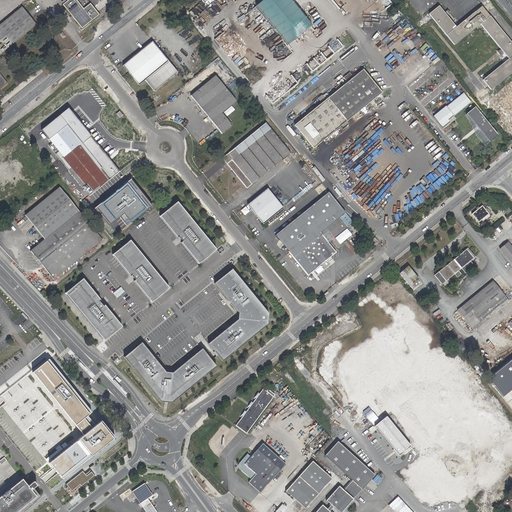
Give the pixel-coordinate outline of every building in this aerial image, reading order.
[(100,14),(91,3),(84,8),(78,0),(67,0),(64,3),(63,3),(72,15),(76,20),(82,28),(100,14)] [(289,0),(261,0),(254,6),(285,46),(310,27),(289,0)] [(446,15),(443,12),(438,5),(427,13),(453,45),(479,23),(500,49),(502,51),(507,58),(481,79),(489,89),(511,70),(511,44),(480,5),(455,26),(446,15)] [(21,6),(0,24),(0,51),(1,53),(36,24),(21,6)] [(420,38),(416,42),(421,47),(425,43),(420,38)] [(151,44),(122,67),(138,87),(144,82),(167,63),(151,44)] [(144,82),(153,94),(177,74),(167,63),(144,82)] [(345,84),(293,126),(313,150),(381,93),(362,70),(352,78),(348,73),(342,79),(345,84)] [(189,96),(221,135),(231,127),(221,114),(236,102),(215,76),(189,96)] [(452,115),(452,116),(470,101),(463,92),(446,106),(445,105),(432,116),(441,127),(444,126),(449,121),(447,119),(452,115)] [(478,129),(488,141),(497,134),(474,106),(465,113),(475,125),(475,127),(476,128),(478,129)] [(52,143),(49,145),(68,170),(82,187),(85,184),(90,181),(97,189),(100,185),(118,171),(69,108),(42,130),(52,143)] [(455,119),(452,116),(452,115),(447,119),(449,121),(444,126),(445,127),(455,119)] [(249,192),(267,177),(292,156),(268,126),(224,161),(227,165),(249,192)] [(0,161),(13,151),(29,171),(39,164),(15,133),(0,145),(0,161)] [(5,200),(0,194),(0,211),(34,185),(28,177),(7,194),(9,196),(5,200)] [(37,230),(41,236),(44,240),(43,241),(30,252),(33,255),(36,259),(54,280),(102,240),(94,231),(90,225),(84,218),(86,215),(83,211),(80,214),(59,188),(25,216),(37,230)] [(247,205),(263,225),(283,208),(267,189),(266,190),(247,205)] [(276,236),(309,276),(317,269),(337,252),(328,243),(353,222),(328,192),(276,236)] [(176,202),(159,217),(176,238),(178,237),(182,242),(181,243),(198,265),(216,250),(176,202)] [(482,206),(472,215),(478,222),(491,212),(488,209),(486,210),(482,206)] [(507,206),(503,210),(507,215),(511,211),(507,206)] [(130,241),(112,255),(129,277),(131,276),(135,281),(134,282),(151,303),(169,289),(130,241)] [(500,249),(511,263),(511,247),(508,243),(500,249)] [(468,248),(435,275),(442,285),(455,274),(459,271),(461,269),(471,261),(475,257),(468,248)] [(501,262),(505,260),(500,253),(496,255),(501,262)] [(461,269),(466,274),(470,270),(469,268),(473,265),(471,261),(461,269)] [(238,313),(237,320),(208,344),(222,361),(267,325),(268,314),(231,269),(214,283),(238,313)] [(299,281),(305,277),(301,272),(296,276),(299,281)] [(83,280),(65,294),(104,342),(122,327),(104,306),(103,307),(99,302),(100,301),(83,280)] [(469,324),(504,296),(493,282),(458,310),(469,324)] [(182,307),(199,294),(193,288),(177,301),(182,307)] [(508,301),(504,296),(469,324),(473,329),(508,301)] [(394,408),(415,392),(375,343),(384,336),(393,347),(393,353),(396,357),(401,356),(405,362),(405,367),(409,372),(412,370),(424,384),(436,374),(416,350),(419,348),(387,308),(343,343),(338,337),(320,352),(326,360),(319,366),(330,380),(338,374),(338,384),(369,422),(382,412),(346,367),(364,352),(366,355),(366,373),(394,408)] [(141,343),(124,357),(160,402),(171,403),(216,366),(201,349),(172,373),(165,372),(141,343)] [(511,355),(489,374),(505,393),(511,386),(511,355)] [(49,359),(32,372),(82,434),(46,462),(60,480),(114,438),(100,420),(94,425),(88,417),(93,413),(49,359)] [(264,387),(236,425),(242,429),(247,433),(275,395),(264,387)] [(387,417),(374,427),(398,457),(411,447),(387,417)] [(337,440),(324,455),(352,481),(361,489),(374,475),(337,440)] [(246,475),(251,479),(249,482),(260,492),(268,484),(286,464),(263,444),(251,457),(247,453),(238,463),(241,465),(239,468),(246,475)] [(0,451),(0,511),(15,511),(36,496),(31,490),(34,488),(37,485),(34,481),(29,485),(24,478),(22,479),(0,451)] [(305,508),(332,478),(313,461),(286,491),(305,508)] [(83,471),(66,484),(72,491),(80,485),(81,486),(94,476),(92,472),(87,476),(83,471)] [(353,499),(361,489),(352,481),(344,491),(353,499)] [(133,491),(141,503),(148,498),(149,498),(152,495),(144,484),(133,491)] [(339,486),(327,500),(332,504),(334,506),(340,511),(341,511),(353,499),(344,491),(339,486)] [(31,490),(36,496),(15,511),(22,511),(41,497),(34,488),(31,490)] [(141,503),(147,511),(157,511),(158,511),(148,498),(141,503)]
